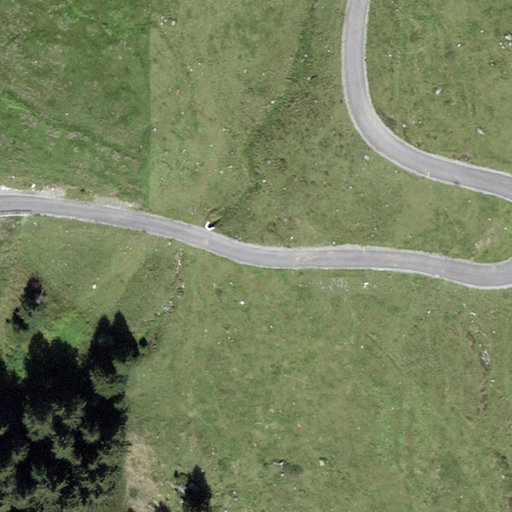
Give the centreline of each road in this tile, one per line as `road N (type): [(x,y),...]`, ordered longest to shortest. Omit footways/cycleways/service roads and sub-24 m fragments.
road 1 (track): [(511,276),(228,251),(155,226),(45,206),(0,207)]
road 2 (track): [(364,0),(359,99),(379,137),(410,160),(511,187)]
